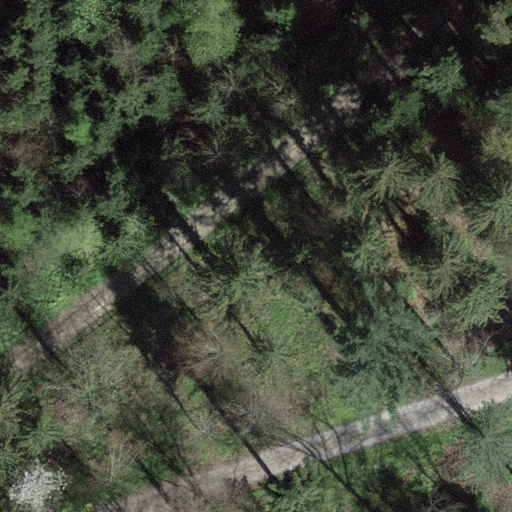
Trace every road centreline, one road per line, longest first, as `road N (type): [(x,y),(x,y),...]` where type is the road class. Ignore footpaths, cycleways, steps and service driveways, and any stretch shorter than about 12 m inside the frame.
road 1 (track): [(0,371),(411,49),(459,0)]
road 2 (track): [(173,511),(511,389)]
